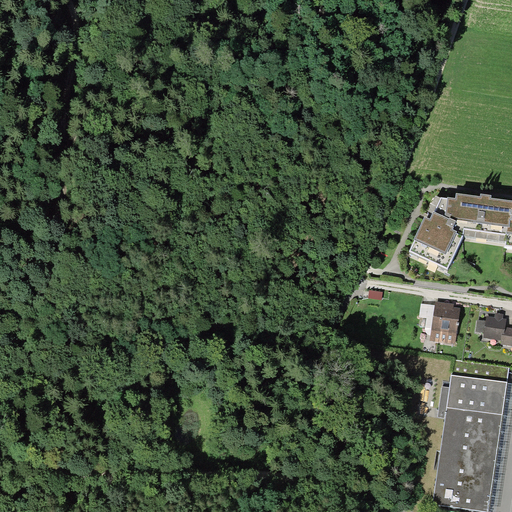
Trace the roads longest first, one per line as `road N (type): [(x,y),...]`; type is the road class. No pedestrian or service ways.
road 1 (track): [(381,511),(346,455),(324,394),(333,318),(462,0)]
road 2 (track): [(69,1),(213,53),(248,78),(300,168),(331,253),(354,281)]
road 3 (track): [(0,475),(252,472),(328,483),(381,511)]
road 4 (track): [(67,0),(75,9),(75,40),(50,259),(38,296),(0,336)]
road 5 (track): [(30,307),(55,317),(262,326),(285,307),(306,262),(331,253)]
road 6 (residential): [(511,304),(354,281)]
